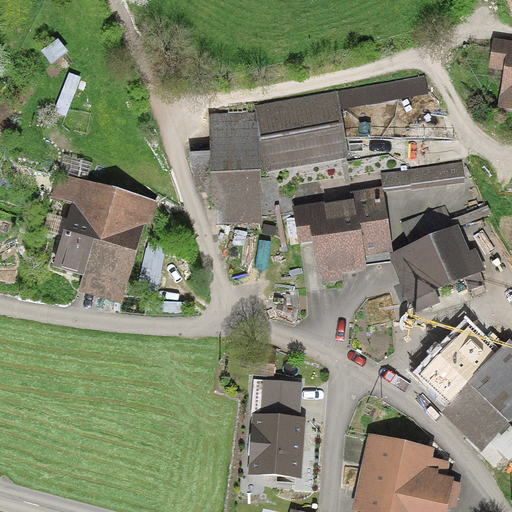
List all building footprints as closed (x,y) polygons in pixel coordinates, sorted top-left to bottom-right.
[(511,45),(496,43),(491,72),(505,74),(498,111),(511,113),(511,45)] [(192,158),(198,191),(211,191),(212,207),(259,205),(257,174),(345,158),(338,119),(366,114),(361,90),(255,109),(255,118),(211,119),(212,149),(209,149),(209,157),(192,158)] [(460,181),(458,166),(380,176),(382,191),(460,181)] [(144,224),(149,207),(57,180),(52,201),(53,201),(43,232),(62,237),(53,266),(82,275),(79,288),(121,301),(139,240),(149,243),(154,227),(144,224)] [(371,252),(387,249),(380,201),(293,214),(297,240),(311,237),(314,259),(319,274),(362,268),(361,266),(372,262),(371,252)] [(402,230),(410,249),(444,235),(436,216),(402,230)] [(390,258),(409,302),(474,275),(453,230),(444,235),(410,249),(390,258)] [(502,425),(511,415),(511,351),(506,346),(504,348),(489,334),(481,343),(465,329),(418,377),(486,442),(502,425)] [(270,376),(271,358),(249,355),(247,373),(270,376)] [(301,382),(255,380),(250,470),(301,473),(304,418),(299,418),(301,382)] [(503,433),(502,432),(498,433),(495,435),(493,439),(492,442),(493,446),(495,450),(498,452),(502,453),(506,452),(509,450),(511,447),(511,443),(511,441),(511,439),(510,436),(507,434),(503,433)] [(433,463),(435,452),(371,437),(369,443),(352,511),(455,511),(457,511),(462,485),(447,483),(452,465),(433,463)]
